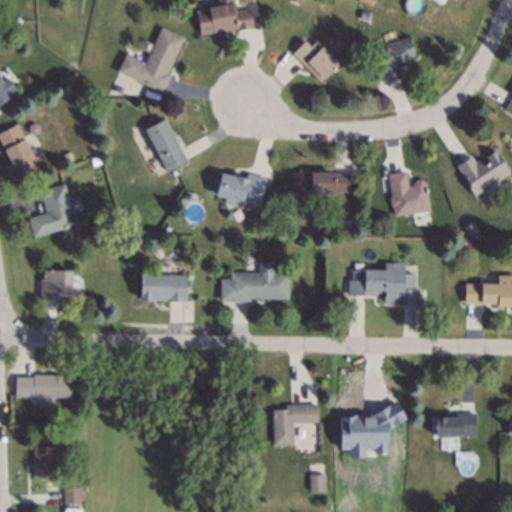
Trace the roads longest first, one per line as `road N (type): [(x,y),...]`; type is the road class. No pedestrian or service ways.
road 1 (residential): [(0,333),(511,344)]
road 2 (residential): [(510,0),(482,69),(450,109),(403,130),(296,132),(249,108)]
